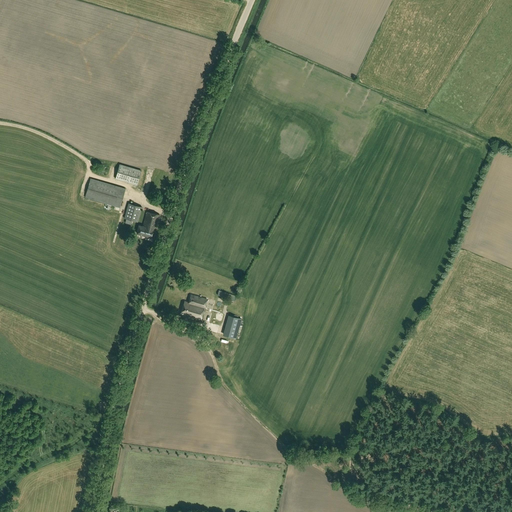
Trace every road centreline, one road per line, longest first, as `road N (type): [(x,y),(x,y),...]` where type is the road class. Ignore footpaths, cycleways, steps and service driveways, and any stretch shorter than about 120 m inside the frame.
road 1 (tertiary): [(92,511),(170,214),(251,0)]
road 2 (track): [(0,483),(112,417)]
